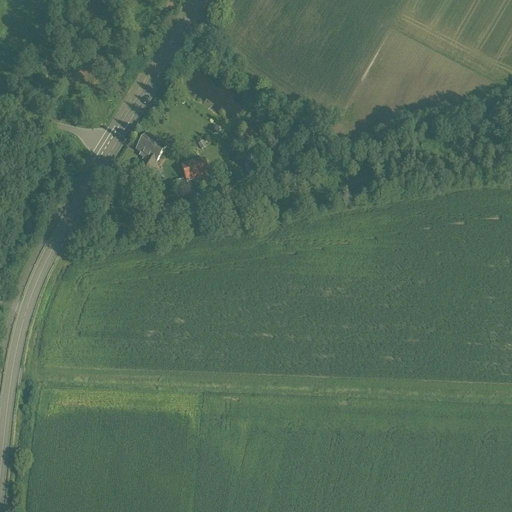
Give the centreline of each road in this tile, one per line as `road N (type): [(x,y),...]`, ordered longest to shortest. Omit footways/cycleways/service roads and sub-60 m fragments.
road 1 (unclassified): [(57,237),(511,116)]
road 2 (primary): [(0,479),(22,316),(57,237)]
road 3 (primary): [(111,149),(204,0)]
